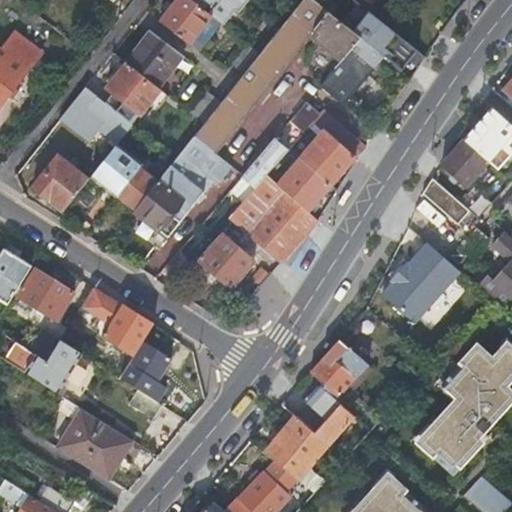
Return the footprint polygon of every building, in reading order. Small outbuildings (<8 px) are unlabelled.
[(190,44),(213,16),(193,0),(176,0),(159,21),(190,44)] [(385,57),(362,39),(313,0),(303,0),(285,23),(260,54),(229,93),(220,104),(204,124),(195,136),(217,153),(251,110),(313,32),(345,58),(337,68),(323,84),(337,96),(345,103),(360,87),(385,57)] [(203,0),(214,8),(221,0),(203,0)] [(260,54),(285,23),(270,10),(245,42),(260,54)] [(159,88),(184,57),(153,32),(128,64),(159,88)] [(0,50),(0,106),(41,53),(16,33),(1,51),(0,50)] [(224,68),(245,42),(234,33),(213,59),(224,68)] [(161,90),(159,88),(128,64),(108,89),(141,115),(161,90)] [(511,79),(503,89),(511,97),(511,79)] [(118,145),(134,125),(86,88),(62,120),(92,143),(101,132),(112,140),(106,148),(112,153),(118,145)] [(191,113),(204,124),(220,104),(207,94),(191,113)] [(511,153),(511,125),(492,107),(464,138),(488,161),(497,170),(511,153)] [(352,153),(362,141),(337,120),(327,132),(352,153)] [(179,156),(187,146),(185,145),(191,137),(176,125),(169,133),(167,132),(158,144),(163,149),(176,159),(179,156)] [(331,185),(357,157),(352,153),(327,132),(305,155),(294,146),(290,149),(301,159),(331,185)] [(466,186),(488,161),(464,138),(441,164),(466,186)] [(276,140),(245,176),(242,178),(255,189),(267,176),(289,151),(276,140)] [(136,210),(158,182),(146,174),(140,170),(143,165),(118,145),(112,153),(92,178),(117,198),(118,196),(136,210)] [(185,161),(179,156),(176,159),(158,182),(136,210),(135,211),(163,234),(199,189),(178,171),(185,161)] [(51,201),(65,212),(89,181),(59,158),(34,189),(50,202),(51,201)] [(308,211),(331,185),(301,159),(278,185),(308,211)] [(267,176),(255,189),(232,216),(284,260),(318,221),(315,217),(308,211),(278,185),(267,176)] [(473,223),(477,219),(468,210),(459,202),(432,177),(426,189),(424,193),(465,232),(473,223)] [(477,219),(483,212),(488,207),(470,190),(459,202),(468,210),(477,219)] [(502,310),(511,298),(511,240),(504,233),(493,246),(511,261),(493,281),(488,276),(478,287),(489,298),(502,310)] [(217,276),(232,288),(255,260),(247,253),(251,249),(246,245),(242,250),(225,235),(201,263),(217,276)] [(413,322),(458,271),(430,245),(411,267),(406,263),(404,266),(391,281),(395,285),(384,297),(413,322)] [(0,256),(0,297),(9,304),(33,266),(6,248),(0,256)] [(75,293),(37,268),(20,296),(58,319),(75,293)] [(145,340),(154,325),(131,310),(96,288),(77,316),(136,354),(145,340)] [(5,335),(20,345),(48,362),(62,339),(20,313),(5,335)] [(26,372),(58,393),(83,353),(62,339),(48,362),(20,345),(13,357),(29,367),(26,372)] [(172,358),(145,340),(136,354),(125,372),(121,377),(139,388),(159,400),(166,387),(157,381),(172,358)] [(349,349),(338,340),(324,356),(311,371),(338,395),(366,364),(349,349)] [(491,358),(476,344),(458,363),(459,364),(440,385),(455,399),(423,433),(427,436),(419,445),(432,457),(433,456),(452,473),(458,467),(459,468),(475,451),(471,447),(511,402),(511,391),(507,386),(511,380),(511,347),(506,342),(491,358)] [(156,417),(164,404),(159,400),(139,388),(131,402),(156,417)] [(312,493),(323,481),(311,471),(307,476),(303,473),(354,416),(340,403),(324,421),(314,432),(296,417),(265,453),(274,461),(296,480),(312,493)] [(314,432),(324,421),(307,405),(296,417),(314,432)] [(59,447),(108,478),(133,440),(83,409),(59,447)] [(286,491),(296,480),(274,461),(264,471),(263,471),(238,498),(253,511),(276,511),(291,496),(286,491)] [(419,511),(425,506),(407,488),(392,474),(384,483),(380,480),(351,511),(419,511)] [(58,511),(38,499),(6,479),(0,488),(0,498),(3,501),(11,490),(26,499),(18,511),(58,511)] [(38,499),(58,511),(67,511),(73,502),(48,485),(38,499)] [(474,494),(468,489),(463,494),(469,499),(474,494)] [(253,511),(238,498),(225,511),(253,511)] [(225,511),(212,500),(201,511),(225,511)]
